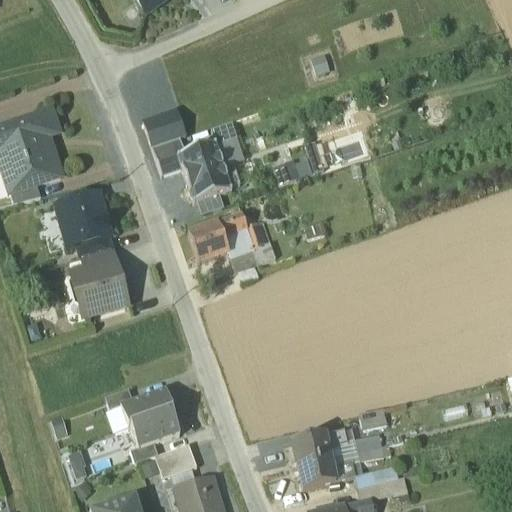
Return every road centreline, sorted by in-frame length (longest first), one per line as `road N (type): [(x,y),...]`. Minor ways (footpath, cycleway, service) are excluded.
road 1 (unclassified): [(59,0),(102,71),(258,511)]
road 2 (track): [(264,0),(102,71)]
